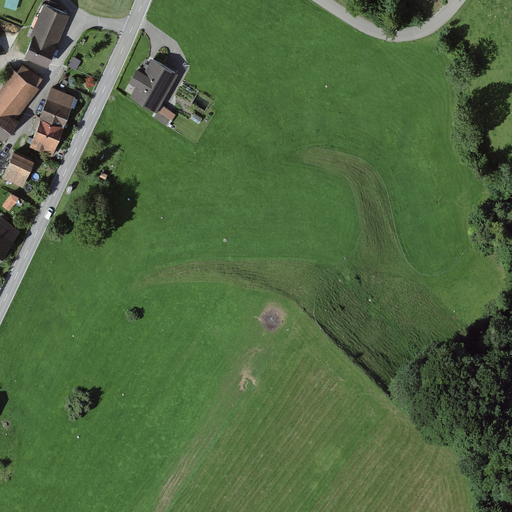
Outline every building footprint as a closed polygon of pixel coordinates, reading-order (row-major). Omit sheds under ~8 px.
[(17,9),(19,0),(7,0),(6,6),(17,9)] [(68,15),(45,6),(24,56),(47,65),(68,15)] [(152,60),(144,75),(137,70),(129,84),(136,88),(130,99),(156,114),(178,75),(152,60)] [(0,137),(5,141),(19,121),(17,119),(40,87),(38,86),(44,79),(24,64),(19,72),(14,68),(0,87),(0,137)] [(77,100),(52,89),(41,116),(44,118),(34,141),(40,144),(38,148),(43,150),(45,146),(56,150),(77,100)] [(35,159),(15,151),(4,177),(23,185),(35,159)] [(11,194),(2,206),(10,212),(19,199),(11,194)] [(0,217),(0,256),(19,232),(0,217)]
